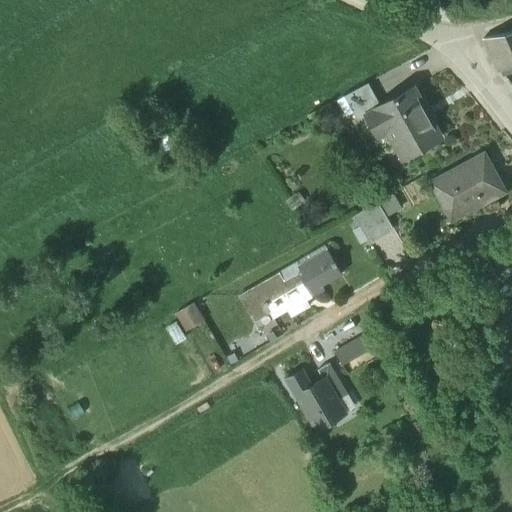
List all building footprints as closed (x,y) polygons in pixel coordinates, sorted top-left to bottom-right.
[(511,28),(503,30),(483,39),(496,71),(511,64),(511,28)] [(369,82),(344,95),(358,119),(370,113),(368,111),(381,104),(369,82)] [(442,135),(413,86),(381,104),(368,111),(370,113),(383,136),(396,128),(411,153),(442,135)] [(483,154),(431,182),(447,211),(475,196),(477,199),(481,197),(484,201),(503,191),(483,154)] [(393,192),(375,202),(383,216),(401,205),(393,192)] [(383,216),(375,202),(353,214),(369,241),(390,228),(383,216)] [(325,247),(298,262),(301,268),(282,278),(278,271),(256,284),(257,285),(241,295),(240,293),(238,294),(250,314),(265,306),(270,315),(284,307),(288,315),(306,305),(303,298),(321,287),(319,283),(339,271),(325,247)] [(193,301),(173,310),(182,330),(202,321),(193,301)] [(365,334),(334,352),(341,364),(372,346),(365,334)] [(348,395),(329,363),(317,371),(322,380),(324,379),(337,402),(348,395)] [(337,402),(324,379),(322,380),(310,387),(301,372),(287,380),(317,430),(355,407),(348,395),(337,402)] [(409,483),(389,495),(396,508),(417,495),(409,483)]
